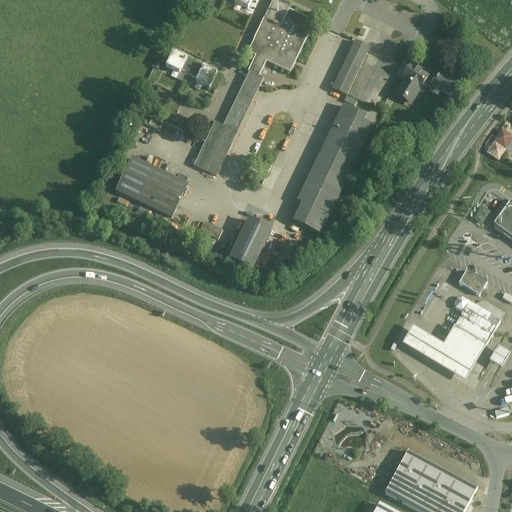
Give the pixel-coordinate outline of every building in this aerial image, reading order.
[(291,7),(275,0),(273,0),(247,55),(254,58),(247,74),(249,75),(223,128),(215,124),(214,125),(210,135),(205,144),(194,168),(216,179),(263,80),(259,78),(266,63),(290,75),(315,23),(289,11),(291,7)] [(252,0),(236,0),(236,2),(234,4),(247,11),(252,0)] [(370,46),(355,41),(333,88),(348,96),(370,46)] [(187,60),(173,53),(166,69),(179,76),(180,73),(186,61),(187,60)] [(203,69),(186,61),(180,73),(197,81),(203,69)] [(403,80),(408,70),(411,65),(405,62),(397,76),(403,80)] [(430,75),(413,63),(396,90),(414,103),(430,75)] [(453,74),(443,67),(433,83),(444,90),(453,74)] [(217,74),(204,68),(203,69),(197,81),(196,84),(209,90),(217,74)] [(366,114),(342,104),(296,200),(301,202),(292,220),(318,232),(374,123),(364,119),(366,114)] [(177,115),(173,121),(185,129),(189,123),(177,115)] [(210,135),(214,125),(199,117),(194,127),(210,135)] [(495,138),(485,151),(499,161),(511,143),(511,135),(503,129),(496,139),(495,138)] [(187,188),(132,161),(115,193),(172,219),(187,188)] [(509,237),(511,239),(511,202),(511,203),(494,228),(509,237)] [(272,222),(244,211),(223,257),(250,270),(272,222)] [(220,241),(224,231),(204,223),(200,233),(220,241)] [(466,273),(458,286),(480,298),(487,285),(466,273)] [(452,331),(484,350),(502,320),(461,296),(457,298),(453,304),(455,309),(463,313),(452,331)] [(484,350),(452,331),(445,342),(412,324),(400,344),(466,381),(484,350)] [(510,356),(498,349),(489,365),(501,372),(510,356)] [(465,511),(477,491),(408,454),(385,496),(414,511),(465,511)]
